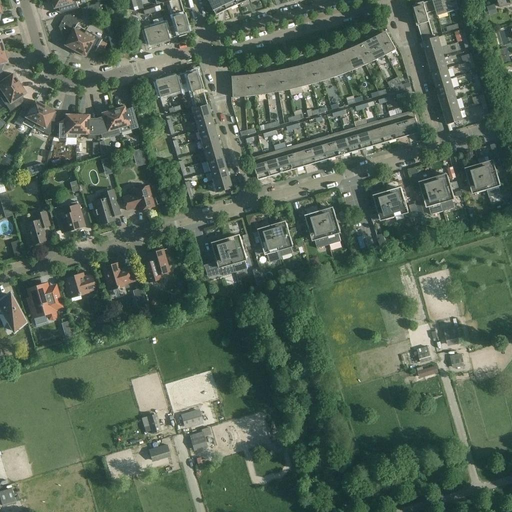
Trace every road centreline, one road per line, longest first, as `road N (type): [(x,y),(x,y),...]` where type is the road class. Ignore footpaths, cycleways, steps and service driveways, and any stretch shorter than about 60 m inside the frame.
road 1 (residential): [(251,202),(433,144),(395,0)]
road 2 (residential): [(0,276),(251,202)]
road 3 (residential): [(206,47),(74,82),(42,59),(24,0)]
road 4 (residential): [(209,56),(395,0)]
road 5 (residential): [(251,202),(209,56)]
road 6 (residential): [(334,0),(204,39)]
